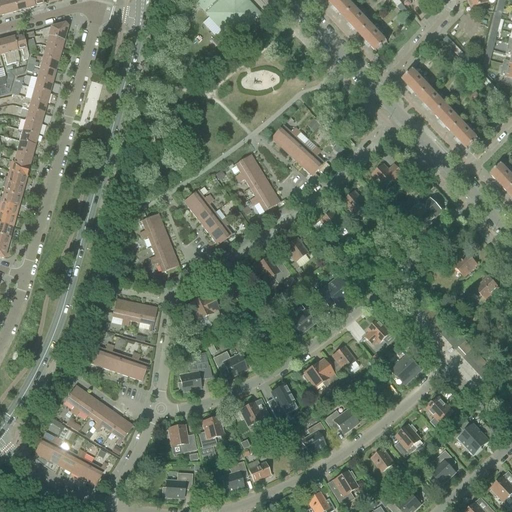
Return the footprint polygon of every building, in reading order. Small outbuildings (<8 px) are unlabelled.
[(0,0),(0,16),(8,15),(4,0),(0,0)] [(4,0),(8,15),(17,12),(13,0),(4,0)] [(13,0),(17,12),(26,10),(23,0),(13,0)] [(23,0),(26,10),(35,8),(32,0),(23,0)] [(192,0),(204,12),(205,14),(220,0),(192,0)] [(245,0),(220,0),(205,14),(232,43),(261,16),(245,0)] [(343,19),(354,8),(346,0),(328,0),(327,1),(333,7),(331,9),(335,13),(337,12),(343,19)] [(403,7),(398,0),(394,3),(399,10),(403,7)] [(468,0),(472,10),(488,3),(486,0),(468,0)] [(407,13),(403,7),(399,10),(404,16),(407,13)] [(359,36),(370,25),(354,8),(343,19),(350,25),(348,27),(352,31),(354,30),(359,36)] [(412,19),(407,13),(404,16),(409,22),(412,19)] [(497,31),(500,21),(494,19),(492,29),(497,31)] [(50,28),(48,37),(64,41),(67,27),(64,24),(50,28)] [(387,43),(370,25),(359,36),(365,41),(363,43),(367,47),(369,46),(376,53),(376,52),(380,48),(380,49),(382,47),(381,47),(386,43),(387,43)] [(491,32),(489,41),(494,42),(497,33),(491,32)] [(219,34),(211,42),(220,52),(229,44),(219,34)] [(23,36),(13,38),(17,52),(22,51),(24,58),(22,58),(23,62),(27,61),(28,57),(23,36)] [(48,37),(45,48),(61,52),(64,41),(48,37)] [(451,43),(446,37),(443,41),(448,46),(451,43)] [(13,38),(4,40),(11,65),(15,64),(13,53),(17,52),(13,38)] [(4,40),(0,41),(0,56),(4,56),(7,66),(11,65),(4,40)] [(33,40),(26,42),(28,49),(34,47),(33,40)] [(453,52),(457,49),(451,43),(448,46),(453,52)] [(35,47),(29,49),(30,55),(37,53),(35,47)] [(45,48),(42,58),(58,63),(61,52),(45,48)] [(459,58),(462,55),(457,49),(453,52),(459,58)] [(486,51),(483,61),(489,63),(489,61),(493,62),(496,53),(492,52),(492,53),(486,51)] [(464,64),(468,60),(462,55),(459,58),(464,64)] [(504,61),(502,66),(511,68),(511,56),(511,57),(510,63),(504,61)] [(42,58),(39,69),(55,73),(58,63),(42,58)] [(30,59),(28,65),(33,67),(37,68),(38,64),(34,63),(35,60),(30,59)] [(469,69),(473,66),(468,60),(464,64),(469,69)] [(475,75),(478,72),(473,66),(469,69),(475,75)] [(511,68),(502,66),(501,70),(508,72),(506,78),(511,79),(511,68)] [(21,69),(12,71),(14,78),(23,75),(21,69)] [(39,69),(36,79),(52,84),(55,73),(39,69)] [(418,99),(429,89),(412,70),(412,71),(408,75),(406,76),(406,77),(402,81),(402,80),(401,81),(409,89),(407,90),(411,95),(413,93),(418,99)] [(9,72),(6,81),(8,89),(9,93),(13,78),(14,78),(12,71),(9,72)] [(480,81),(484,78),(478,72),(475,75),(480,81)] [(5,77),(0,78),(0,96),(0,97),(8,95),(9,93),(8,89),(6,81),(5,77)] [(486,87),(489,83),(484,78),(480,81),(486,87)] [(36,79),(33,90),(49,94),(52,84),(36,79)] [(491,92),(494,89),(489,83),(486,87),(491,92)] [(14,84),(11,95),(18,97),(21,86),(14,84)] [(434,116),(445,106),(429,89),(418,99),(424,105),(422,106),(426,111),(428,109),(434,116)] [(496,98),(500,95),(494,89),(491,92),(496,98)] [(33,90),(30,100),(46,105),(49,94),(33,90)] [(475,92),(468,98),(471,103),(479,97),(475,92)] [(502,104),(505,100),(500,95),(496,98),(502,104)] [(30,100),(27,111),(43,115),(46,105),(30,100)] [(507,110),(511,106),(505,100),(502,104),(507,110)] [(450,133),(461,123),(445,106),(434,116),(441,123),(439,124),(443,129),(445,127),(450,133)] [(27,111),(24,121),(40,126),(43,115),(27,111)] [(314,120),(308,127),(314,133),(320,126),(314,120)] [(24,121),(21,132),(37,136),(40,126),(24,121)] [(477,141),(478,140),(461,123),(450,133),(456,139),(454,140),(458,145),(460,143),(467,151),(467,150),(471,146),(473,145),(472,144),(477,140),(477,141)] [(271,140),(282,149),(298,131),(295,129),(291,134),(283,127),(271,140)] [(282,149),(292,159),(304,145),(296,138),(301,134),(298,131),(282,149)] [(21,132),(18,142),(34,147),(37,136),(21,132)] [(345,145),(350,150),(354,146),(350,141),(345,145)] [(18,142),(16,153),(31,157),(34,147),(18,142)] [(292,159),(302,168),(318,150),(316,148),(311,152),(304,145),(292,159)] [(337,146),(333,150),(339,155),(343,151),(337,146)] [(318,150),(302,168),(312,177),(325,164),(317,157),(321,152),(318,150)] [(16,153),(13,163),(29,168),(31,157),(16,153)] [(237,181),(257,168),(250,156),(235,166),(240,175),(235,178),(237,181)] [(9,169),(8,173),(26,178),(29,168),(13,163),(13,164),(8,162),(6,168),(9,169)] [(506,193),(511,187),(511,177),(500,165),(500,166),(496,170),(496,169),(494,171),(495,171),(491,175),(490,175),(489,175),(497,183),(495,185),(499,189),(501,187),(506,193)] [(394,166),(388,171),(383,166),(372,176),(384,189),(396,179),(397,181),(403,175),(394,166)] [(244,181),(249,189),(265,180),(257,168),(237,181),(239,184),(244,181)] [(4,178),(3,183),(23,189),(26,178),(8,173),(6,178),(4,178)] [(221,173),(216,176),(219,181),(224,177),(221,173)] [(249,201),(251,205),(272,192),(265,180),(249,189),(255,198),(249,201)] [(409,182),(402,189),(408,196),(415,189),(409,182)] [(4,189),(2,194),(20,199),(23,189),(3,183),(1,188),(4,189)] [(183,203),(192,214),(211,199),(209,196),(204,200),(197,192),(183,203)] [(272,192),(251,205),(253,208),(258,204),(264,213),(279,204),(272,192)] [(343,203),(350,210),(355,216),(367,206),(355,193),(343,203)] [(0,198),(0,203),(17,209),(20,199),(2,194),(1,198),(0,198)] [(192,214),(200,225),(214,214),(208,206),(213,202),(211,199),(192,214)] [(430,200),(412,217),(424,229),(442,212),(430,200)] [(0,214),(14,218),(17,209),(0,203),(0,214)] [(258,204),(253,208),(259,216),(264,213),(258,204)] [(247,208),(241,211),(245,217),(250,213),(247,208)] [(218,211),(214,214),(221,222),(224,219),(218,211)] [(321,222),(314,227),(321,236),(327,231),(332,236),(344,227),(339,220),(333,212),(321,222)] [(0,225),(12,229),(14,218),(0,214),(0,225)] [(200,225),(209,236),(228,221),(226,218),(224,219),(221,222),(214,214),(200,225)] [(139,234),(140,237),(163,229),(158,216),(141,222),(145,232),(139,234)] [(228,221),(209,236),(217,247),(218,246),(224,241),(231,236),(225,228),(230,224),(228,221)] [(0,236),(9,239),(12,229),(0,225),(0,236)] [(147,239),(151,248),(168,241),(163,229),(140,237),(142,241),(147,239)] [(363,237),(360,234),(357,237),(358,239),(357,241),(362,247),(367,242),(363,237)] [(0,247),(6,249),(9,239),(0,236),(0,247)] [(284,249),(290,257),(295,263),(307,254),(296,240),(284,249)] [(149,260),(150,263),(173,254),(168,241),(151,248),(155,258),(149,260)] [(225,241),(217,247),(220,250),(228,245),(225,241)] [(173,254),(150,263),(152,266),(157,264),(161,274),(178,267),(173,254)] [(453,267),(464,278),(477,266),(466,254),(453,267)] [(280,264),(274,268),(268,259),(255,268),(256,269),(253,271),(257,277),(260,275),(264,282),(272,277),(277,284),(289,276),(280,264)] [(160,277),(153,280),(156,285),(163,282),(160,277)] [(296,280),(300,286),(304,283),(299,277),(296,280)] [(336,277),(317,294),(328,307),(334,303),(338,308),(352,296),(336,277)] [(487,277),(480,284),(474,290),(485,301),(498,289),(487,277)] [(288,288),(294,283),(291,279),(285,284),(288,288)] [(220,292),(230,307),(243,298),(233,283),(220,292)] [(457,289),(451,295),(454,298),(460,292),(457,289)] [(190,307),(187,308),(191,315),(193,314),(197,320),(205,316),(209,325),(215,322),(221,319),(215,306),(210,295),(198,301),(189,305),(190,307)] [(413,303),(417,308),(426,299),(422,295),(413,303)] [(503,300),(507,305),(507,304),(511,299),(511,298),(508,295),(504,299),(503,300)] [(278,299),(268,307),(272,311),(282,304),(278,299)] [(417,308),(421,312),(430,304),(426,299),(417,308)] [(121,326),(124,327),(129,304),(115,301),(112,318),(122,320),(121,326)] [(129,322),(139,324),(143,306),(129,304),(124,327),(128,328),(129,322)] [(421,312),(425,317),(435,308),(430,304),(421,312)] [(143,306),(139,324),(149,326),(148,332),(151,333),(156,309),(143,306)] [(425,317),(430,322),(439,313),(435,308),(425,317)] [(294,329),(295,330),(299,336),(301,335),(314,325),(312,323),(315,321),(311,316),(308,318),(304,312),(295,319),(290,312),(279,321),(288,333),(294,329)] [(430,322),(434,326),(443,317),(439,313),(430,322)] [(434,326),(438,331),(447,322),(443,317),(434,326)] [(122,320),(112,318),(110,324),(121,326),(122,320)] [(216,324),(215,325),(220,333),(230,328),(226,320),(216,324)] [(369,334),(365,338),(373,347),(377,343),(380,345),(384,341),(391,334),(378,321),(367,332),(369,334)] [(438,331),(442,335),(452,327),(447,322),(438,331)] [(108,325),(100,324),(99,331),(107,333),(108,325)] [(149,326),(139,324),(138,330),(148,332),(149,326)] [(442,335),(447,340),(456,331),(452,327),(442,335)] [(447,340),(451,344),(460,336),(456,331),(447,340)] [(107,334),(105,340),(111,343),(113,336),(107,334)] [(396,340),(391,334),(384,341),(388,346),(396,340)] [(460,336),(451,344),(455,349),(463,342),(465,340),(460,336)] [(463,342),(455,349),(463,358),(471,351),(473,349),(465,340),(463,342)] [(89,365),(102,369),(110,346),(107,345),(105,351),(95,348),(89,365)] [(210,355),(215,353),(211,345),(206,347),(210,355)] [(102,369),(115,374),(121,357),(111,353),(113,347),(110,346),(102,369)] [(332,358),(338,366),(343,372),(355,363),(344,348),(332,358)] [(403,355),(397,348),(392,352),(399,359),(403,355)] [(463,358),(468,362),(477,354),(473,349),(471,351),(463,358)] [(115,374),(128,378),(136,355),(133,354),(131,360),(121,357),(115,374)] [(230,379),(246,371),(245,369),(248,368),(245,361),(242,362),(239,356),(229,361),(226,354),(213,360),(220,374),(226,371),(230,379)] [(468,362),(472,367),(481,359),(477,354),(468,362)] [(136,355),(128,378),(142,383),(147,366),(137,362),(139,356),(136,355)] [(376,355),(372,359),(377,364),(381,360),(376,355)] [(180,384),(177,385),(179,392),(182,391),(182,393),(198,390),(200,390),(199,383),(198,381),(205,380),(210,379),(208,368),(206,368),(204,356),(194,358),(195,366),(188,368),(190,375),(179,377),(180,384)] [(406,356),(390,371),(403,385),(418,370),(406,356)] [(472,367),(476,372),(485,363),(481,359),(472,367)] [(476,372),(481,376),(490,368),(485,363),(476,372)] [(317,365),(310,369),(303,375),(304,376),(302,377),(307,383),(309,382),(314,389),(322,384),(326,390),(338,382),(329,369),(323,373),(317,365)] [(481,376),(485,381),(494,372),(490,368),(481,376)] [(347,383),(344,386),(349,393),(352,390),(347,383)] [(342,386),(336,390),(340,396),(346,392),(342,386)] [(70,413),(73,415),(87,395),(75,387),(65,402),(73,408),(70,413)] [(284,387),(270,394),(273,400),(266,403),(282,432),(294,426),(291,421),(289,422),(282,409),(293,402),(284,387)] [(358,393),(353,397),(357,403),(362,399),(358,393)] [(79,412),(88,418),(98,403),(87,395),(73,415),(76,417),(79,412)] [(348,395),(341,400),(345,404),(351,400),(348,395)] [(438,399),(432,405),(431,403),(425,408),(435,418),(439,424),(441,425),(452,414),(438,399)] [(92,429),(95,431),(109,411),(98,403),(88,418),(96,424),(92,429)] [(254,404),(247,407),(239,412),(240,413),(237,415),(241,421),(243,420),(248,428),(256,424),(259,431),(272,424),(265,411),(259,414),(255,406),(254,404)] [(102,428),(110,434),(121,419),(109,411),(95,431),(98,433),(102,428)] [(343,435),(344,434),(357,425),(356,423),(359,421),(354,415),(352,417),(348,411),(339,418),(335,413),(324,421),(333,434),(338,430),(343,435)] [(314,417),(307,421),(310,426),(317,421),(314,417)] [(439,424),(435,418),(429,423),(436,430),(441,425),(439,424)] [(70,419),(65,426),(69,428),(72,424),(74,421),(70,419)] [(121,419),(110,434),(118,440),(115,445),(118,447),(132,427),(121,419)] [(202,450),(216,447),(214,439),(222,437),(220,428),(223,427),(221,420),(218,421),(218,419),(202,423),(205,434),(198,436),(202,450)] [(80,429),(72,424),(69,428),(77,434),(80,429)] [(325,447),(321,441),(327,437),(319,424),(307,432),(310,437),(300,443),(304,449),(302,450),(305,456),(308,455),(309,457),(325,447)] [(460,441),(465,447),(474,456),(472,457),(473,458),(481,450),(480,449),(480,448),(487,442),(481,436),(482,434),(477,428),(475,430),(472,426),(473,426),(474,425),(473,425),(465,432),(467,434),(467,435),(460,441)] [(184,427),(177,428),(168,430),(168,432),(165,433),(166,440),(169,439),(171,448),(180,446),(181,454),(195,452),(193,437),(186,438),(184,427)] [(400,443),(395,447),(397,451),(405,459),(416,450),(415,450),(413,447),(420,441),(414,434),(416,432),(411,427),(409,429),(408,427),(401,433),(395,438),(397,439),(400,443)] [(92,435),(89,440),(92,442),(97,435),(94,433),(92,435)] [(51,444),(54,439),(45,434),(42,439),(51,444)] [(34,455),(46,461),(57,440),(54,438),(54,439),(51,444),(42,439),(34,455)] [(46,461),(58,468),(67,452),(58,447),(61,442),(57,440),(46,461)] [(246,442),(240,444),(243,450),(249,448),(246,442)] [(115,447),(111,452),(118,456),(121,451),(115,447)] [(246,451),(241,453),(243,458),(248,456),(254,454),(252,449),(246,451)] [(58,468),(71,474),(82,453),(79,451),(76,457),(67,452),(58,468)] [(371,460),(377,468),(381,474),(394,465),(383,451),(371,460)] [(100,452),(97,457),(103,460),(105,455),(100,452)] [(71,474),(83,481),(91,465),(82,460),(85,455),(82,453),(71,474)] [(455,474),(450,469),(455,464),(445,453),(434,463),(438,467),(430,474),(435,480),(433,482),(438,487),(440,485),(441,486),(455,474)] [(413,457),(407,462),(411,466),(417,461),(414,459),(414,458),(413,457)] [(91,465),(83,481),(95,487),(107,466),(103,464),(100,470),(91,465)] [(223,486),(220,487),(222,494),(225,493),(225,495),(241,490),(243,489),(241,483),(240,481),(247,479),(242,464),(229,469),(231,476),(221,479),(223,486)] [(259,467),(248,471),(249,474),(253,483),(270,476),(266,467),(265,464),(260,466),(259,467)] [(339,491),(333,495),(341,508),(353,500),(349,493),(356,489),(352,481),(354,479),(350,473),(348,475),(347,473),(333,482),(339,491)] [(164,499),(181,500),(183,500),(183,491),(190,491),(191,476),(177,475),(176,483),(165,483),(165,490),(162,489),(162,497),(165,497),(164,499)] [(492,491),(490,493),(495,498),(497,496),(503,503),(509,509),(511,505),(511,484),(510,486),(504,480),(503,478),(497,483),(491,489),(492,491)] [(319,493),(306,501),(311,510),(312,511),(322,511),(323,511),(324,511),(323,511),(332,511),(334,511),(328,500),(324,502),(324,501),(319,493)] [(390,494),(380,501),(385,508),(387,507),(391,511),(413,511),(420,506),(419,505),(421,503),(416,497),(414,499),(409,494),(401,502),(397,497),(395,499),(390,494)]
